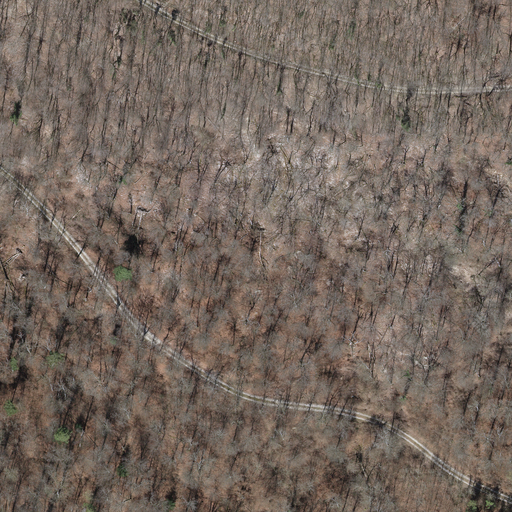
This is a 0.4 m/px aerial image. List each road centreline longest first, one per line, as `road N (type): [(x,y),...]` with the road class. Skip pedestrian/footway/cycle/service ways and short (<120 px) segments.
road 1 (track): [(511,501),(460,478),(367,415),(277,404),(222,384),(157,344),(0,166)]
road 2 (track): [(511,85),(444,90),(368,82),(291,63),(146,0)]
